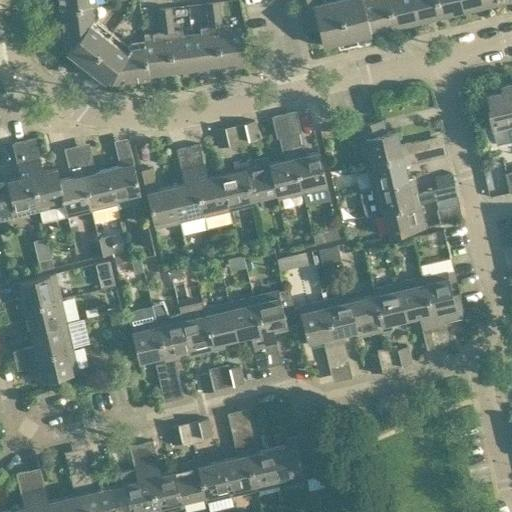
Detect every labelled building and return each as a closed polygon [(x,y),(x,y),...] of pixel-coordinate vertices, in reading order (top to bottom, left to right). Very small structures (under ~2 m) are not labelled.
[(218,0),(212,1),(220,66),(244,64),(240,28),(231,29),(230,23),(221,24),(218,0)] [(221,21),(229,21),(230,1),(222,0),(221,21)] [(347,39),(337,0),(331,0),(313,4),(312,0),(299,0),(307,31),(319,28),(323,45),(347,39)] [(337,0),(347,39),(371,34),(363,0),(337,0)] [(363,0),(371,34),(393,28),(386,0),(363,0)] [(386,0),(393,28),(418,23),(412,0),(386,0)] [(412,0),(418,23),(440,17),(435,0),(412,0)] [(435,0),(440,17),(464,12),(461,0),(435,0)] [(461,0),(464,12),(487,6),(485,0),(461,0)] [(201,32),(192,33),(196,69),(220,66),(212,1),(206,2),(209,25),(200,26),(201,32)] [(91,3),(60,7),(64,43),(68,46),(67,49),(83,62),(81,64),(82,64),(83,64),(86,66),(86,67),(87,68),(88,66),(105,79),(107,76),(111,80),(148,75),(144,43),(130,45),(93,16),(91,3)] [(170,6),(164,7),(172,72),(196,69),(192,33),(183,34),(182,29),(173,30),(170,6)] [(144,40),(144,43),(148,75),(172,72),(164,7),(158,8),(161,31),(153,32),(153,38),(144,40)] [(502,91),(487,94),(490,107),(488,108),(493,128),(497,143),(511,139),(511,89),(511,83),(501,86),(502,91)] [(296,110),(284,113),(303,193),(328,187),(319,151),(304,154),(299,132),(301,132),(296,110)] [(284,159),(270,162),(277,193),(278,198),(303,193),(284,113),(272,116),(277,137),(279,137),(284,159)] [(357,125),(366,163),(424,149),(421,139),(400,145),(396,129),(385,132),(382,119),(357,125)] [(255,120),(245,123),(249,139),(259,137),(255,120)] [(229,144),(225,127),(215,129),(219,147),(229,144)] [(36,137),(24,139),(41,209),(44,220),(59,217),(68,215),(60,179),(57,167),(44,170),(36,137)] [(0,218),(41,209),(24,139),(13,142),(21,176),(8,179),(6,173),(0,174),(0,218)] [(200,143),(188,146),(207,227),(232,221),(229,210),(221,174),(208,177),(200,143)] [(171,186),(180,221),(183,233),(207,227),(188,146),(176,149),(184,183),(171,186)] [(366,163),(372,188),(408,179),(404,164),(426,159),(424,149),(366,163)] [(123,164),(108,168),(117,203),(142,197),(132,156),(121,158),(123,164)] [(268,156),(244,162),(252,199),(276,193),(278,199),(278,198),(270,162),(268,156)] [(235,171),(221,174),(229,210),(254,204),(252,199),(244,162),(234,164),(235,171)] [(92,165),(82,167),(92,209),(94,220),(95,221),(99,220),(119,215),(119,214),(117,203),(108,168),(96,170),(93,171),(92,165)] [(73,176),(60,179),(68,215),(92,209),(82,167),(72,170),(73,176)] [(155,227),(180,221),(171,186),(157,189),(152,167),(141,169),(155,227)] [(455,183),(452,173),(435,177),(437,188),(455,183)] [(372,188),(361,190),(367,215),(384,211),(419,202),(436,198),(433,189),(417,193),(416,193),(411,194),(408,179),(372,188)] [(425,228),(419,202),(384,211),(390,236),(425,228)] [(458,203),(436,208),(440,222),(461,217),(458,203)] [(149,226),(138,228),(142,245),(153,243),(149,226)] [(337,227),(324,230),(327,241),(340,238),(337,227)] [(324,230),(312,233),(315,244),(327,241),(324,230)] [(109,235),(98,237),(103,255),(113,253),(109,235)] [(103,255),(98,237),(89,239),(93,257),(103,255)] [(212,244),(200,246),(203,257),(214,254),(212,244)] [(337,246),(318,250),(321,265),(340,262),(337,246)] [(305,252),(277,259),(280,271),(308,265),(305,252)] [(41,268),(53,265),(51,256),(39,258),(41,268)] [(245,267),(242,256),(228,259),(231,271),(245,267)] [(450,258),(420,265),(422,275),(429,305),(439,346),(450,343),(445,320),(465,315),(463,305),(462,303),(459,292),(453,293),(447,269),(453,268),(450,258)] [(109,261),(95,265),(101,288),(115,285),(109,261)] [(141,262),(132,264),(134,274),(144,271),(141,262)] [(182,267),(170,270),(171,275),(172,278),(184,275),(182,267)] [(0,299),(0,300),(2,310),(60,296),(55,271),(38,275),(19,280),(22,295),(0,299)] [(422,275),(397,281),(406,318),(419,315),(427,348),(439,346),(422,275)] [(397,281),(373,287),(383,330),(393,327),(391,321),(406,318),(397,281)] [(349,293),(348,293),(357,329),(358,336),(383,330),(373,287),(372,287),(374,293),(350,299),(349,293)] [(282,362),(274,328),(298,323),(294,307),(290,288),(279,291),(279,289),(254,295),(270,365),(282,362)] [(348,293),(323,299),(337,357),(347,355),(342,333),(357,329),(348,293)] [(254,295),(229,301),(238,337),(250,334),(258,368),(270,365),(254,295)] [(27,314),(30,329),(66,320),(60,296),(2,310),(4,320),(27,314)] [(202,298),(178,304),(180,312),(181,319),(188,348),(190,354),(214,348),(204,307),(202,298)] [(323,299),(299,305),(299,306),(294,307),(298,323),(303,321),(307,341),(322,338),(328,360),(337,357),(323,299)] [(163,300),(152,303),(152,304),(155,318),(169,376),(179,373),(174,352),(188,348),(181,319),(180,312),(169,315),(163,302),(163,300)] [(229,301),(204,307),(214,348),(224,346),(223,340),(238,337),(229,301)] [(152,304),(127,310),(130,324),(134,341),(138,360),(154,356),(159,378),(169,376),(155,318),(152,304)] [(83,316),(66,320),(72,345),(89,341),(83,316)] [(12,349),(14,359),(72,345),(66,320),(30,329),(34,343),(12,349)] [(72,345),(14,359),(16,369),(38,364),(42,380),(78,371),(72,345)] [(407,345),(397,347),(402,364),(412,362),(407,345)] [(381,369),(377,352),(367,355),(371,372),(381,369)] [(218,366),(223,386),(233,383),(229,366),(228,364),(218,366)] [(229,366),(233,383),(243,381),(239,364),(229,366)] [(223,386),(218,366),(209,368),(209,371),(213,388),(223,386)] [(199,373),(203,390),(213,388),(209,371),(199,373)] [(179,373),(169,376),(174,399),(184,397),(179,373)] [(164,401),(174,399),(169,376),(159,378),(164,401)] [(208,415),(199,418),(203,435),(203,436),(213,433),(212,432),(208,415)] [(178,422),(168,425),(172,442),(172,443),(183,441),(183,440),(178,422)] [(252,428),(242,430),(255,488),(280,483),(272,447),(257,450),(252,428)] [(237,455),(223,458),(231,494),(255,488),(242,430),(232,432),(237,455)] [(286,443),(272,447),(280,483),(305,477),(304,473),(317,470),(314,457),(310,442),(308,432),(285,437),(286,443)] [(153,438),(141,441),(157,511),(182,506),(173,463),(172,464),(173,470),(161,473),(153,438)] [(134,466),(118,470),(121,483),(124,482),(127,498),(121,499),(123,511),(155,511),(157,511),(141,441),(129,444),(134,466)] [(207,455),(197,458),(205,493),(206,500),(231,494),(223,458),(209,462),(207,455)] [(197,458),(173,463),(181,499),(200,494),(204,493),(205,493),(197,458)] [(40,466),(28,469),(37,511),(63,511),(60,497),(47,500),(40,466)] [(89,467),(79,469),(89,511),(123,511),(121,499),(113,501),(109,485),(94,489),(89,467)] [(24,505),(11,508),(12,511),(37,511),(28,469),(16,471),(24,505)] [(75,493),(60,497),(63,511),(89,511),(79,469),(69,472),(75,493)]
